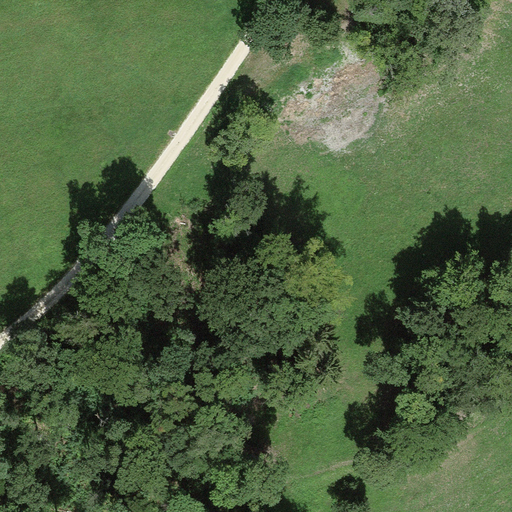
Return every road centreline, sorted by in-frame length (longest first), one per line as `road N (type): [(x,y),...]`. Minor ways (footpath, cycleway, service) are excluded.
road 1 (track): [(276,0),(116,227),(0,337)]
road 2 (track): [(511,384),(442,427),(214,511)]
